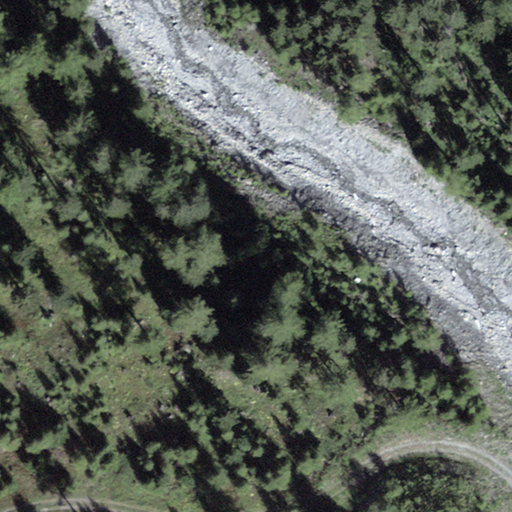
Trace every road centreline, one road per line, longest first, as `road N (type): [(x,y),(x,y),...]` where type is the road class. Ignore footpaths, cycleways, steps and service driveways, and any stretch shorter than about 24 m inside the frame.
road 1 (track): [(511,475),(468,450),(400,449),(322,498),(278,511)]
road 2 (track): [(139,511),(82,503),(13,511)]
